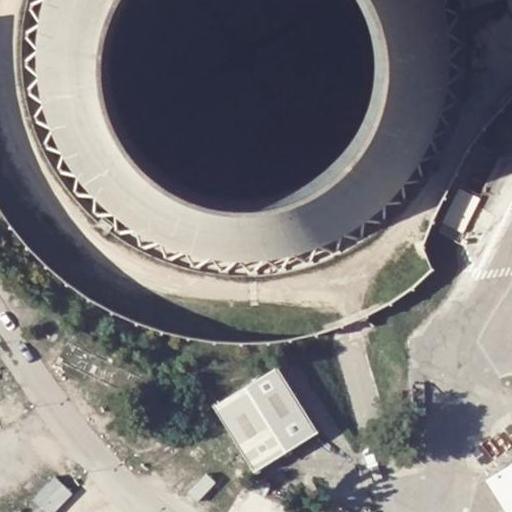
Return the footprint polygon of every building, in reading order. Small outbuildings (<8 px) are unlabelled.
[(30,0),(28,12),(25,26),(24,40),(24,53),(24,67),(25,81),(27,94),(30,107),(34,121),(38,134),(44,146),(50,158),(57,170),(64,182),(73,193),(82,203),(91,213),(101,222),(112,230),(123,238),(135,245),(147,252),(159,257),(172,262),(185,266),(198,270),(212,272),(225,274),(239,275),(253,274),(266,274),(280,272),(293,269),(307,266),(320,262),(332,257),(345,251),(357,244),(368,237),(379,229),(390,221),(400,211),(409,201),(418,191),(427,180),(434,169),(441,157),(447,144),(452,132),(456,119),(460,106),(463,92),(465,79),(466,65),(466,51),(465,29),(463,15),(460,2),(459,0),(30,0)] [(447,222),(441,232),(459,242),(464,231),(447,222)] [(317,433),(276,368),(213,409),(254,472),(317,433)] [(511,511),(511,466),(491,479),(511,511)] [(293,511),(242,486),(230,507),(238,511),(319,511),(302,503),(297,511),(293,511)]
